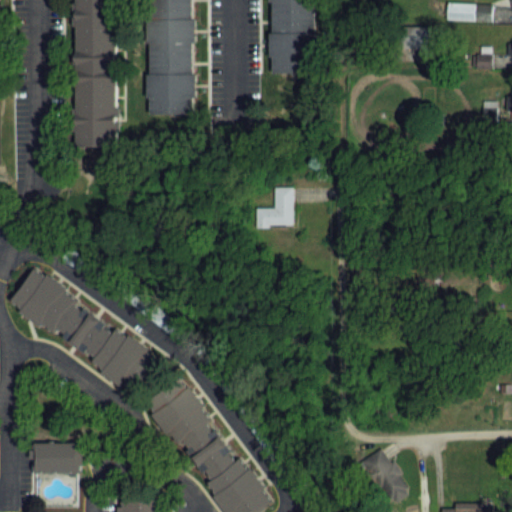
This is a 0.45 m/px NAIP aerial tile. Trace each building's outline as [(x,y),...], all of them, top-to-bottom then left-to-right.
[(115,0),(116,145),(75,145),(75,0),(115,0)] [(191,0),(192,112),(150,113),(149,0),(191,0)] [(272,71),(271,0),(314,0),(315,71),(272,71)] [(449,20),(492,20),(492,4),(449,4),(449,20)] [(430,27),(402,27),(402,60),(420,60),(420,49),(430,49),(430,27)] [(294,187),(275,187),(275,208),(259,208),(259,227),(294,227),(294,187)] [(134,393),(92,360),(95,355),(57,325),(53,330),(13,299),(37,268),(77,300),(75,302),(113,333),(117,328),(159,361),(134,393)] [(255,511),(230,511),(207,480),(211,477),(182,438),(177,442),(147,401),(179,378),(208,419),(206,421),(235,460),(240,457),(271,500),(255,511)] [(81,471),(33,471),(33,440),(81,440),(81,471)] [(365,461),(386,505),(408,494),(387,451),(365,461)] [(161,511),(121,511),(121,497),(161,497),(161,511)]
